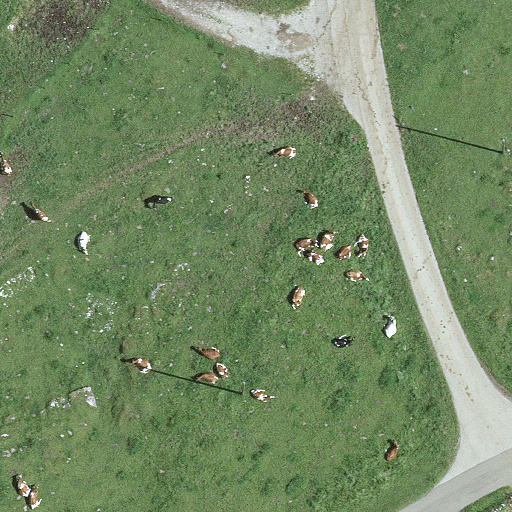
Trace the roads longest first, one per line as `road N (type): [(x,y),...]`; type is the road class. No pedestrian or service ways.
road 1 (track): [(511,353),(479,295),(417,119),(359,0)]
road 2 (unclassified): [(511,444),(407,511)]
